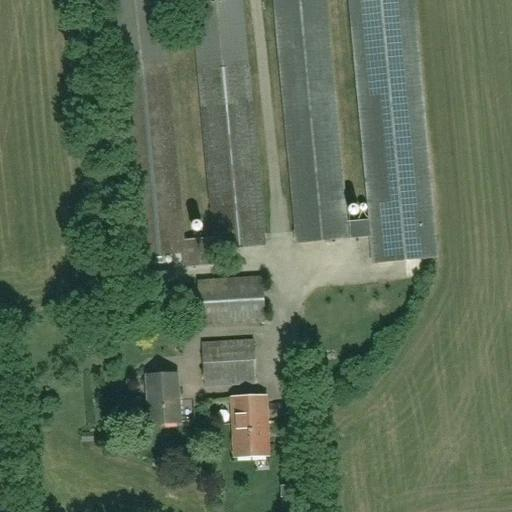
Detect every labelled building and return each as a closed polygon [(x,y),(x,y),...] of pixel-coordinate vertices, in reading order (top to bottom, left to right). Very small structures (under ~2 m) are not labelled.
[(215,264),(214,251),(266,246),(244,0),(190,0),(196,60),(213,238),(185,241),(168,63),(161,0),(108,0),(115,68),(133,260),(186,255),(187,267),(215,264)] [(350,0),(371,219),(346,221),(325,0),(273,0),(296,244),(373,237),(375,262),(437,258),(412,0),(350,0)] [(428,277),(428,261),(411,261),(411,277),(428,277)] [(200,326),(264,322),(262,278),(198,282),(200,326)] [(204,386),(255,383),(253,341),(202,344),(204,386)] [(149,425),(180,423),(177,374),(146,376),(149,425)] [(234,458),(270,456),(267,396),(231,398),(234,458)] [(94,443),(95,433),(82,433),(82,444),(94,443)]
